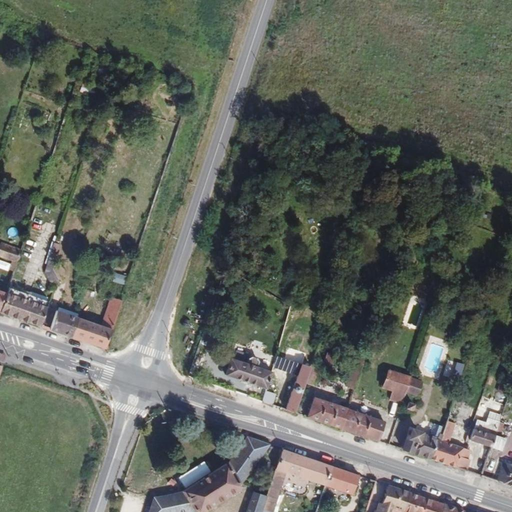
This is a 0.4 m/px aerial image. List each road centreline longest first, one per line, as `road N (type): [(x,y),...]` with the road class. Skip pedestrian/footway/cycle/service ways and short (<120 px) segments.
road 1 (secondary): [(265,0),(142,375)]
road 2 (primary): [(137,388),(299,443),(335,446)]
road 3 (primary): [(335,446),(142,375)]
road 4 (primary): [(335,446),(511,506)]
road 5 (primary): [(142,375),(0,327)]
road 6 (primary): [(0,343),(137,388)]
road 7 (secondary): [(137,388),(96,511)]
